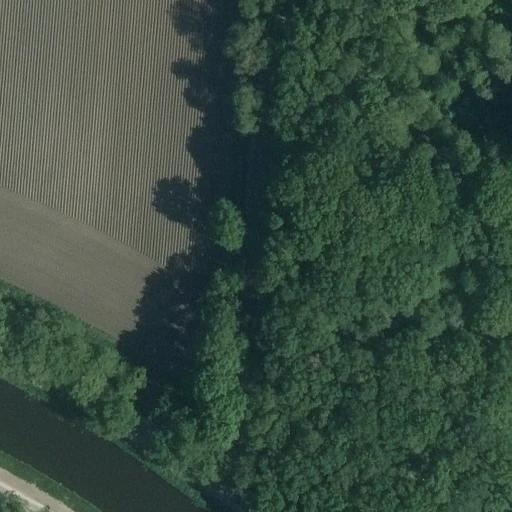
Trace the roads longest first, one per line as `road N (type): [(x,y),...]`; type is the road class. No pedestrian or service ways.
road 1 (track): [(293,0),(264,30),(230,490)]
road 2 (tertiary): [(260,511),(56,376),(0,349)]
